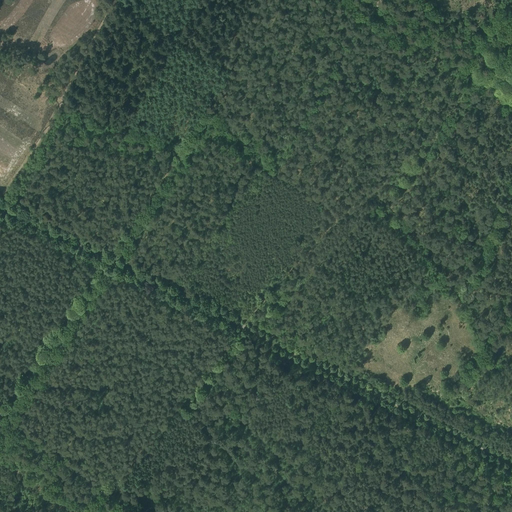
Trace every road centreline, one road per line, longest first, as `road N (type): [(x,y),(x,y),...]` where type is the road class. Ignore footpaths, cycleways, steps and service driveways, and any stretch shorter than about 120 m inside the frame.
road 1 (track): [(511,1),(455,108),(243,327),(145,455)]
road 2 (unclassified): [(511,463),(0,206)]
road 3 (track): [(190,136),(202,134),(346,218)]
road 4 (track): [(368,0),(511,82)]
